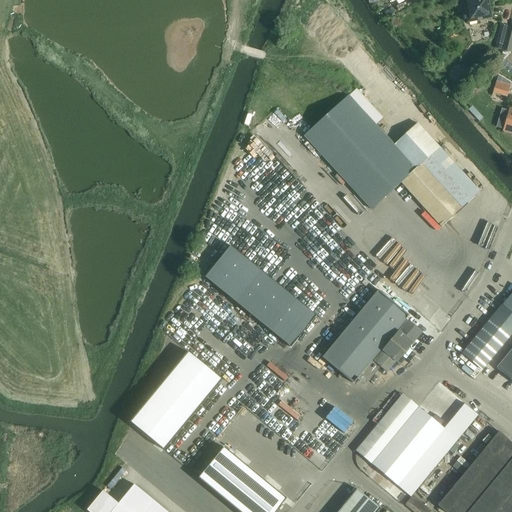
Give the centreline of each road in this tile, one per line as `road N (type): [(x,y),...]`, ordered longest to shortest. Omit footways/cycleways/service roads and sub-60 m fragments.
road 1 (track): [(233,0),(239,48),(349,69)]
road 2 (unclassified): [(430,360),(486,285),(511,230)]
road 3 (unclassified): [(337,461),(393,390),(430,360)]
